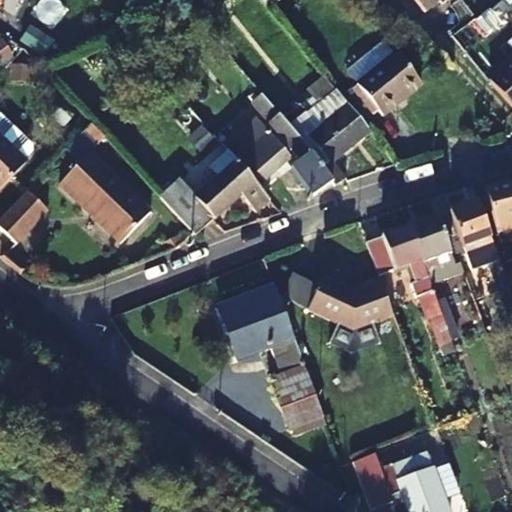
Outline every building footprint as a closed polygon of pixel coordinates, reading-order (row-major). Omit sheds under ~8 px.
[(260,0),(270,11),(283,0),(282,0),(260,0)] [(412,0),(424,13),(439,1),(438,0),(412,0)] [(54,40),(32,26),(23,41),(44,54),(54,40)] [(421,88),(395,55),(357,87),(383,120),(421,88)] [(511,60),(488,82),(511,109),(511,60)] [(371,135),(335,92),(313,111),(304,118),(297,111),(283,122),(284,123),(292,132),(311,155),(334,185),(337,189),(346,180),(334,166),(371,135)] [(313,201),(334,185),(311,155),(292,132),(284,123),(283,122),(261,96),(252,104),(301,162),(291,171),(313,201)] [(297,111),(304,118),(313,111),(306,103),(297,111)] [(201,124),(189,110),(173,126),(183,136),(184,134),(188,138),(202,124),(201,124)] [(0,190),(29,160),(26,158),(12,145),(23,134),(2,113),(0,113),(0,190)] [(265,135),(248,150),(236,161),(260,186),(289,159),(267,133),(265,135)] [(34,144),(23,134),(12,145),(26,158),(34,150),(34,144)] [(60,184),(121,243),(151,212),(91,153),(60,184)] [(239,199),(254,215),(270,202),(228,153),(209,170),(220,183),(198,202),(180,183),(161,200),(194,239),(239,199)] [(511,185),(487,192),(498,236),(511,232),(511,185)] [(0,227),(16,242),(48,210),(28,191),(0,220),(0,227)] [(501,268),(477,203),(450,213),(472,273),(488,268),(511,332),(511,297),(503,275),(501,268)] [(410,228),(432,289),(466,276),(462,267),(456,269),(437,218),(410,228)] [(437,304),(432,289),(410,228),(366,245),(378,280),(409,268),(415,285),(411,287),(416,301),(418,301),(427,324),(430,323),(443,359),(456,354),(452,345),(437,304)] [(392,318),(382,289),(350,300),(343,297),(343,295),(321,285),(309,313),(352,332),(392,318)] [(268,381),(276,399),(312,386),(275,290),(219,311),(217,316),(226,337),(230,339),(239,362),(271,350),(281,376),(268,381)] [(437,304),(452,345),(460,342),(444,301),(437,304)] [(314,390),(312,386),(276,399),(281,414),(317,401),(314,390)] [(361,486),(370,511),(376,511),(394,505),(392,499),(402,494),(408,511),(448,511),(427,455),(381,472),(379,471),(372,473),(375,480),(361,486)]
